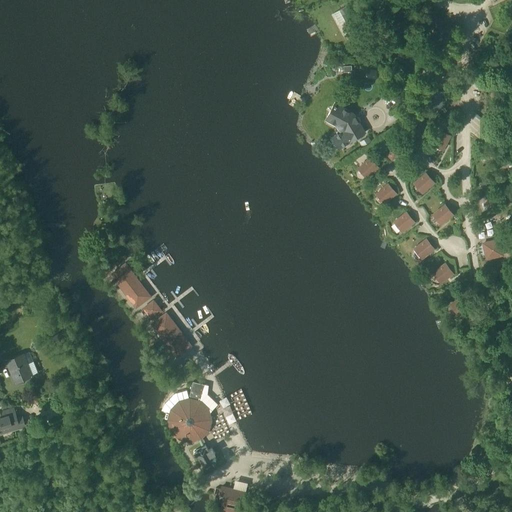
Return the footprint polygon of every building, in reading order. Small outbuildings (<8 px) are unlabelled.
[(340,10),(351,31),(357,28),(356,26),(367,20),(357,1),(340,10)] [(375,30),(382,41),(393,35),(386,24),(375,30)] [(364,130),(358,121),(354,114),(353,112),(334,102),(327,116),(337,122),(338,125),(338,126),(340,128),(344,129),(337,132),(334,134),(339,144),(364,130)] [(335,125),(338,125),(337,122),(327,116),(326,119),(335,125)] [(409,130),(419,135),(426,122),(416,117),(409,130)] [(99,129),(108,136),(112,132),(102,124),(99,129)] [(432,142),(442,147),(449,134),(439,129),(432,142)] [(336,146),(339,144),(334,134),(330,137),(336,146)] [(385,150),(392,158),(403,147),(396,140),(385,150)] [(359,167),(366,175),(377,165),(370,156),(359,167)] [(414,181),(422,190),(433,180),(426,172),(414,181)] [(376,192),(384,201),(395,191),(388,182),(376,192)] [(103,192),(104,204),(113,203),(112,191),(103,192)] [(433,213),(440,221),(452,212),(445,203),(433,213)] [(394,220),(401,229),(413,219),(406,211),(394,220)] [(99,230),(106,240),(111,236),(104,227),(99,230)] [(414,247),(421,256),(433,246),(426,238),(414,247)] [(487,257),(489,257),(485,243),(499,240),(499,238),(483,242),(487,257)] [(502,253),(499,240),(485,243),(489,257),(502,253)] [(433,271),(440,280),(452,271),(445,262),(433,271)] [(112,274),(136,306),(149,296),(125,264),(112,274)] [(451,302),(457,312),(470,303),(464,294),(451,302)] [(144,308),(151,317),(160,310),(153,301),(144,308)] [(152,324),(177,356),(190,346),(166,313),(152,324)] [(22,354),(26,364),(34,361),(30,351),(22,354)] [(7,360),(15,381),(31,375),(26,364),(22,354),(7,360)] [(38,372),(34,361),(26,364),(31,375),(38,372)] [(190,440),(200,438),(201,437),(208,430),(211,419),(208,409),(207,409),(200,401),(200,398),(201,399),(205,384),(193,381),(189,396),(190,396),(189,398),(179,401),(179,402),(171,409),(169,420),(171,430),(172,430),(179,438),(180,438),(190,440)] [(215,438),(228,435),(222,411),(210,414),(215,438)] [(0,416),(0,432),(1,432),(23,426),(21,419),(16,420),(14,413),(0,416)] [(213,464),(212,462),(213,462),(214,462),(215,462),(216,460),(215,459),(214,458),(213,458),(211,456),(215,454),(211,448),(208,450),(205,445),(201,447),(202,448),(197,451),(197,450),(195,450),(194,451),(193,453),(194,454),(196,455),(197,455),(203,464),(201,466),(203,469),(213,464)] [(224,511),(239,511),(244,492),(221,486),(219,495),(224,496),(221,506),(225,507),(224,511)]
